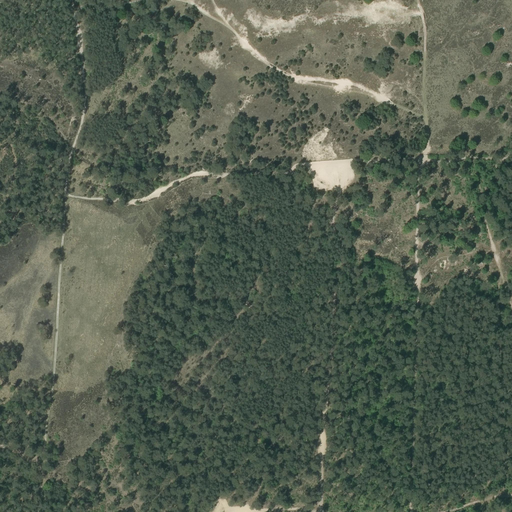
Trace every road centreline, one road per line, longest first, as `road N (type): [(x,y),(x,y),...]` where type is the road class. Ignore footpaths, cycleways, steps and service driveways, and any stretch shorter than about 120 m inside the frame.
road 1 (track): [(64,193),(139,203),(186,178),(257,179),(316,163),(511,160)]
road 2 (track): [(39,467),(64,193)]
road 3 (track): [(71,0),(84,104),(64,193)]
